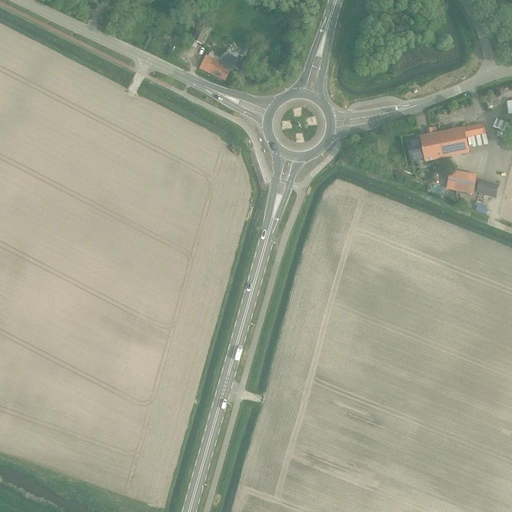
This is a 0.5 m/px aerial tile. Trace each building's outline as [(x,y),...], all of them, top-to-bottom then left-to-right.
[(198,26),(192,40),(200,44),(207,30),(198,26)] [(245,57),(247,51),(242,48),(239,54),(245,57)] [(198,68),(224,81),(229,71),(221,67),(222,64),(205,56),(198,68)] [(492,127),(511,134),(511,132),(511,125),(495,119),(492,127)] [(469,153),(466,138),(471,137),(473,148),(487,145),(485,134),(484,124),(436,133),(435,128),(426,129),(427,135),(421,137),(421,139),(408,142),(412,162),(425,159),(426,162),(469,153)] [(476,176),(450,171),(447,189),(473,193),(474,183),(476,176)] [(498,188),(479,182),(478,184),(476,193),(495,197),(498,188)]
